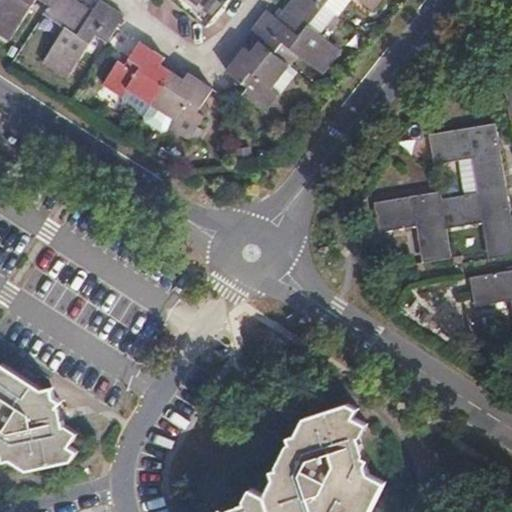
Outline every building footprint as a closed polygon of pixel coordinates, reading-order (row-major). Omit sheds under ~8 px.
[(36,0),(42,0),(50,5),(53,0),(1,0),(0,2),(0,33),(10,40),(36,0)] [(96,35),(108,43),(118,27),(125,16),(101,0),(94,12),(75,0),(53,0),(50,5),(45,13),(66,28),(44,63),(68,78),(96,35)] [(249,34),(260,42),(274,53),(276,55),(285,43),(326,74),(343,52),(322,36),(339,16),(326,6),(318,0),(293,0),(279,19),(268,10),(249,34)] [(318,0),(326,6),(330,0),(357,0),(374,12),(383,0),(318,0)] [(152,104),(173,72),(161,64),(166,58),(140,42),(130,58),(126,64),(119,60),(104,84),(124,98),(129,89),(152,104)] [(249,89),(244,94),(266,112),(280,94),(272,88),(289,65),(276,55),(274,53),(260,42),(251,53),(245,48),(227,71),(240,82),(249,89)] [(123,53),(119,60),(126,64),(130,58),(123,53)] [(280,94),(298,72),(289,65),(272,88),(280,94)] [(204,105),(214,89),(189,73),(184,79),(173,72),(152,104),(155,106),(176,119),(171,128),(190,141),(206,117),(199,113),(204,105)] [(240,82),(236,88),(244,94),(249,89),(240,82)] [(210,109),(204,105),(199,113),(206,117),(210,109)] [(171,128),(176,119),(155,106),(147,118),(148,123),(163,132),(168,132),(171,128)] [(482,192),(507,188),(496,125),(430,134),(436,164),(475,159),(481,185),(482,192)] [(428,173),(431,193),(442,192),(440,180),(431,173),(428,173)] [(466,195),(482,192),(481,185),(465,188),(466,195)] [(443,198),(448,228),(487,222),(493,258),(511,254),(511,217),(507,188),(482,192),(466,195),(443,198)] [(442,192),(431,193),(376,203),(380,232),(420,226),(426,262),(451,257),(448,228),(443,198),(442,192)] [(511,270),(471,277),(476,306),(511,301),(511,270)] [(427,314),(423,320),(431,326),(435,319),(427,314)] [(0,454),(3,454),(4,459),(11,458),(27,469),(73,459),(77,451),(69,446),(77,432),(68,425),(64,425),(63,420),(55,420),(53,413),(61,401),(55,397),(45,398),(43,389),(3,364),(0,368),(0,454)] [(275,477),(267,495),(272,511),(340,511),(337,501),(345,499),(350,510),(352,511),(378,511),(387,504),(385,482),(369,474),(365,465),(368,458),(362,456),(364,453),(358,436),(361,434),(367,424),(351,416),(355,407),(347,402),(305,417),(297,434),(291,437),(292,442),(289,443),(278,465),(279,468),(274,471),(275,477)] [(272,511),(267,495),(252,488),(246,498),(246,501),(229,507),(228,510),(223,508),(220,511),(272,511)]
